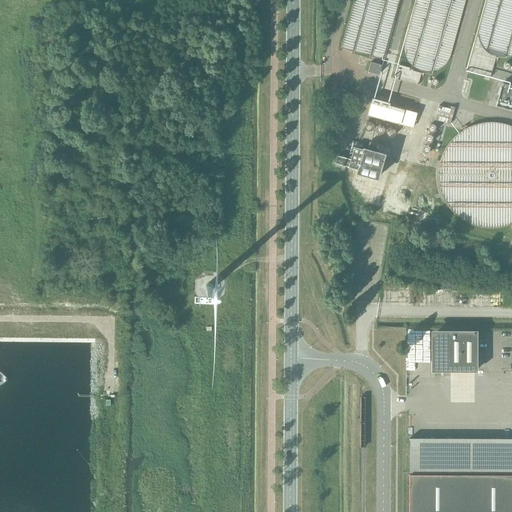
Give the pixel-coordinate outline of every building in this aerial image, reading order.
[(379,74),(381,65),(371,62),(368,71),(379,74)] [(511,85),(502,83),(496,106),(511,110),(511,85)] [(347,100),(349,92),(336,88),(334,96),(347,100)] [(416,113),(403,109),(389,105),(390,103),(372,98),(368,114),(412,127),(416,113)] [(450,124),(454,109),(439,105),(435,120),(450,124)] [(457,215),(460,217),(467,221),(471,223),(478,225),(486,227),(493,227),(501,226),(509,224),(511,222),(511,126),(509,125),(501,123),(493,122),(486,122),(478,123),(471,126),(467,127),(460,131),(457,133),(452,139),(447,145),(445,148),(442,155),(439,163),(438,170),(438,178),(439,186),(442,193),(443,197),(447,204),(452,210),(457,215)] [(337,155),(335,163),(348,167),(358,170),(358,172),(377,178),(383,156),(387,157),(389,152),(385,151),(386,146),(369,142),(367,150),(363,149),(354,147),(350,159),(337,155)] [(475,371),(475,331),(437,331),(437,371),(450,371),(450,370),(461,370),(461,371),(463,371),(463,370),(474,370),(474,371),(475,371)] [(511,472),(511,438),(409,438),(409,472),(511,472)] [(511,511),(511,474),(409,474),(408,511),(511,511)]
